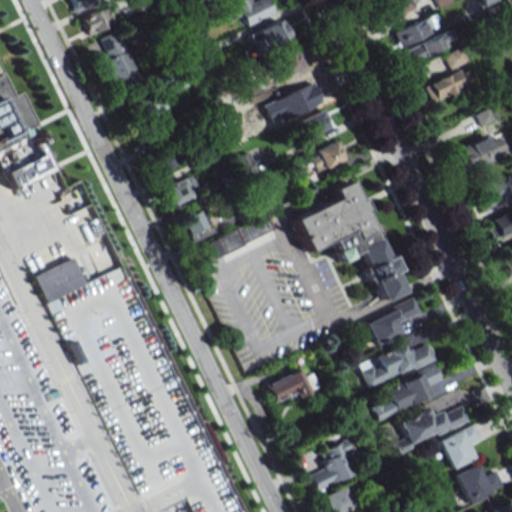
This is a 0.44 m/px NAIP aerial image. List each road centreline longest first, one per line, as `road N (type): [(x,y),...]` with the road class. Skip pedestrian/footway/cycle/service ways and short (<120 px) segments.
road 1 (residential): [(277,511),(27,0)]
road 2 (residential): [(511,384),(323,0)]
